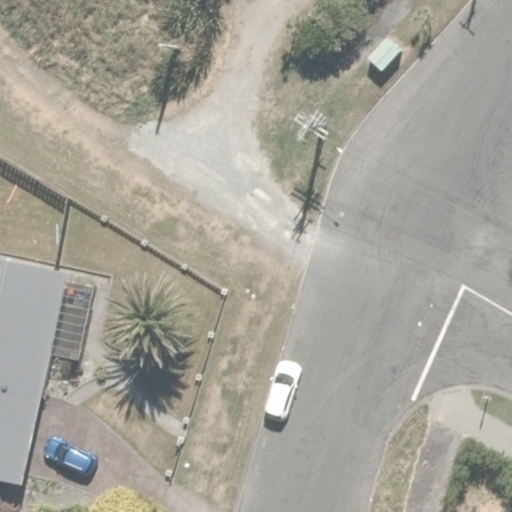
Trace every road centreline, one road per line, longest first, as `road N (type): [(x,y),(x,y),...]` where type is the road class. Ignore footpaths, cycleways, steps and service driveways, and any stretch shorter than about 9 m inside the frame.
road 1 (residential): [(392,240),(304,511)]
road 2 (residential): [(511,44),(428,159),(392,240)]
road 3 (residential): [(511,310),(392,240)]
